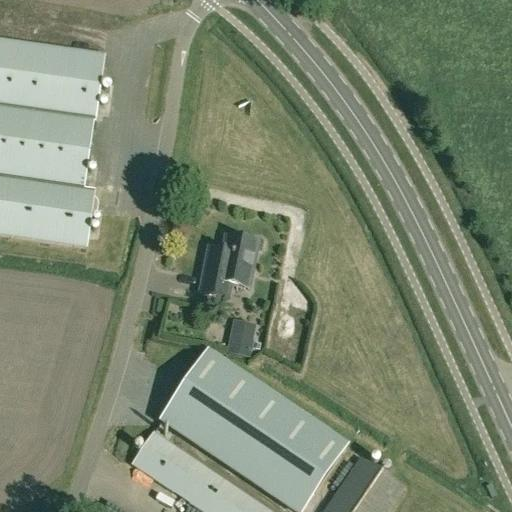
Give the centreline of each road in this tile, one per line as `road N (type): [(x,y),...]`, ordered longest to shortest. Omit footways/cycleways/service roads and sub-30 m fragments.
road 1 (residential): [(203,0),(181,42),(139,285),(69,511)]
road 2 (secondary): [(511,429),(382,158),(338,93),(255,0)]
